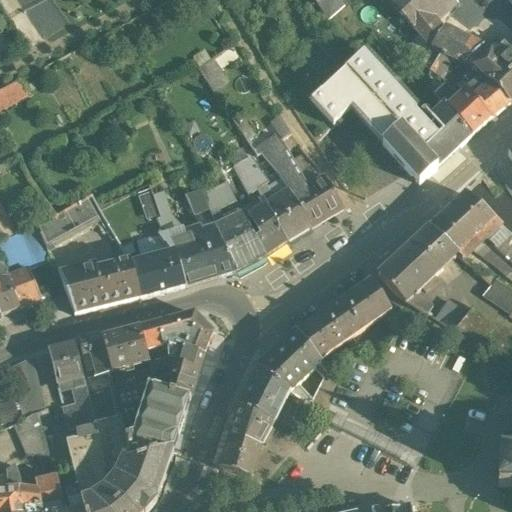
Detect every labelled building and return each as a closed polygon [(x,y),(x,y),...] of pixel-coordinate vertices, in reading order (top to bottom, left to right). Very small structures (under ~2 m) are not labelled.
[(44,0),(27,10),(46,41),(70,26),(54,0),(44,0)] [(319,0),(317,2),(327,19),(344,5),(344,4),(341,0),(319,0)] [(391,0),(389,2),(430,48),(433,50),(441,53),(454,60),(464,64),(483,47),(441,31),(429,16),(442,3),(439,0),(391,0)] [(455,4),(450,0),(446,0),(442,3),(449,10),(455,4)] [(478,0),(495,20),(511,6),(506,0),(478,0)] [(511,5),(511,6),(495,20),(498,23),(511,35),(511,5)] [(511,56),(509,54),(500,64),(484,46),(483,47),(464,64),(472,68),(475,72),(509,105),(511,102),(511,56)] [(231,49),(196,72),(212,96),(229,85),(219,70),(229,64),(232,69),(240,64),(231,49)] [(441,53),(433,50),(429,57),(435,62),(436,62),(441,53)] [(436,62),(435,62),(430,72),(441,79),(454,60),(441,53),(436,62)] [(444,108),(424,126),(415,116),(416,115),(363,56),(353,64),(320,94),(343,119),(352,110),(382,144),(419,186),(437,169),(472,138),(444,108)] [(509,105),(475,72),(465,83),(470,87),(464,94),(465,95),(490,122),(510,105),(509,105)] [(320,94),(309,82),(300,90),(311,103),(320,94)] [(18,84),(0,93),(0,112),(25,99),(18,84)] [(490,122),(465,95),(457,102),(443,88),(433,97),(444,108),(472,138),(490,122)] [(343,119),(320,94),(311,103),(311,104),(333,128),(343,119)] [(276,122),(244,144),(254,159),(260,156),(261,157),(281,144),(289,138),(276,122)] [(307,187),(281,144),(261,157),(277,178),(297,211),(309,231),(342,212),(320,178),(307,187)] [(266,184),(250,162),(249,160),(234,168),(240,180),(243,178),(252,194),(257,191),(266,184)] [(297,211),(286,217),(266,184),(257,191),(262,201),(286,245),(309,231),(297,211)] [(225,185),(213,192),(202,197),(207,210),(208,214),(233,202),(225,185)] [(159,236),(161,235),(162,235),(160,230),(154,220),(158,218),(157,210),(151,198),(147,188),(141,190),(145,204),(133,210),(139,224),(135,226),(142,245),(158,236),(159,236)] [(193,216),(207,210),(202,197),(200,192),(184,198),(193,216)] [(174,235),(184,232),(171,217),(163,193),(151,198),(157,210),(158,218),(154,220),(160,230),(162,235),(159,220),(168,217),(174,235)] [(511,237),(465,196),(427,231),(456,256),(461,261),(473,250),(469,246),(479,237),(511,267),(511,237)] [(91,198),(37,228),(47,250),(48,251),(103,221),(101,219),(103,218),(91,198)] [(286,245),(262,201),(258,203),(262,210),(247,218),(258,238),(254,240),(264,258),(286,245)] [(17,236),(0,207),(0,233),(5,241),(17,236)] [(214,227),(212,227),(215,233),(236,272),(264,258),(254,240),(240,216),(214,227)] [(218,277),(206,246),(207,245),(203,237),(199,227),(184,232),(174,235),(168,217),(159,220),(162,235),(161,235),(159,236),(158,236),(171,256),(174,255),(183,287),(218,277)] [(47,250),(37,228),(17,236),(5,241),(0,243),(0,258),(1,261),(3,267),(33,255),(47,250)] [(427,231),(378,276),(405,305),(414,296),(456,256),(427,231)] [(236,272),(215,233),(210,236),(203,237),(207,245),(206,246),(218,277),(236,272)] [(141,264),(131,267),(140,298),(183,287),(174,255),(171,256),(158,236),(142,245),(136,248),(141,264)] [(47,250),(33,255),(37,263),(50,256),(48,251),(47,250)] [(0,260),(0,314),(0,316),(18,310),(8,278),(3,267),(1,261),(0,260)] [(129,261),(95,269),(106,308),(140,298),(131,267),(129,261)] [(106,308),(95,269),(94,265),(57,273),(63,283),(75,316),(106,308)] [(28,270),(17,275),(29,306),(41,302),(28,270)] [(17,275),(8,278),(18,310),(29,306),(17,275)] [(511,290),(496,281),(483,296),(511,315),(511,290)] [(370,282),(296,332),(319,361),(390,312),(370,282)] [(432,308),(414,296),(405,305),(425,318),(432,308)] [(496,330),(471,310),(451,334),(466,345),(481,351),(486,345),(497,331),(496,330)] [(203,329),(212,334),(194,313),(140,327),(146,352),(169,345),(176,328),(185,326),(186,323),(189,322),(203,329)] [(203,329),(189,322),(186,323),(185,326),(176,328),(169,345),(175,347),(176,345),(188,350),(203,356),(212,334),(203,329)] [(140,327),(102,338),(111,372),(111,373),(149,363),(146,352),(140,327)] [(511,333),(497,328),(496,330),(497,331),(486,345),(511,356),(511,333)] [(102,338),(100,332),(78,339),(83,355),(90,353),(96,375),(111,372),(102,338)] [(296,332),(257,369),(288,392),(321,364),(319,361),(296,332)] [(75,345),(49,351),(58,384),(74,380),(84,378),(75,345)] [(203,356),(188,350),(182,368),(168,364),(171,395),(190,401),(203,356)] [(35,373),(29,362),(10,370),(23,420),(44,411),(39,400),(41,399),(36,387),(38,386),(33,374),(35,373)] [(288,392),(257,369),(238,406),(273,424),(287,432),(300,406),(286,399),(289,392),(288,392)] [(96,424),(84,378),(74,380),(76,387),(74,387),(74,388),(73,389),(73,390),(83,427),(94,424),(96,424)] [(60,394),(69,391),(73,390),(73,389),(74,388),(74,387),(76,387),(74,380),(58,384),(60,394)] [(153,389),(143,420),(179,432),(190,401),(171,395),(153,389)] [(69,430),(83,427),(73,390),(69,391),(73,405),(63,407),(69,430)] [(0,421),(18,421),(17,401),(0,401),(0,421)] [(273,424),(238,406),(228,438),(261,447),(273,424)] [(47,409),(44,411),(23,420),(24,424),(13,427),(27,459),(35,455),(49,447),(44,434),(51,423),(47,409)] [(166,453),(131,462),(127,444),(120,412),(118,412),(119,418),(96,424),(94,424),(97,435),(66,442),(78,489),(83,511),(147,511),(156,503),(155,502),(172,455),(166,453)] [(179,432),(143,420),(135,443),(127,444),(131,462),(166,453),(172,455),(179,432)] [(261,447),(228,438),(219,469),(251,479),(261,447)] [(49,447),(35,455),(40,467),(64,460),(60,442),(49,447)] [(511,489),(511,457),(499,457),(497,489),(511,489)] [(0,490),(19,489),(15,466),(0,475),(0,490)] [(35,481),(38,494),(59,491),(56,476),(35,481)] [(40,509),(38,494),(19,489),(0,490),(0,511),(35,511),(35,510),(40,509)] [(83,511),(78,489),(65,491),(70,511),(83,511)] [(59,491),(38,494),(40,509),(40,511),(63,511),(61,498),(62,497),(61,491),(59,492),(59,491)] [(70,511),(65,491),(61,491),(62,497),(61,498),(63,511),(70,511)]
